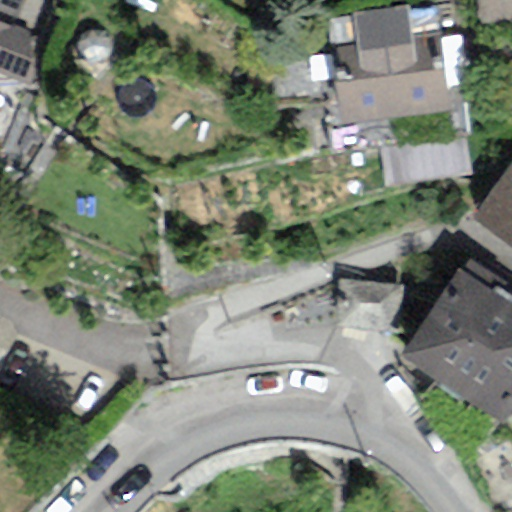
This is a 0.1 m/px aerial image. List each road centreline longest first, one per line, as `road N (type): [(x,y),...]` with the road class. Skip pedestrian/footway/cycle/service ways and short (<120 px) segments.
road 1 (residential): [(511,273),(479,245),(433,239),(239,300),(204,321),(195,342),(201,353),(296,349),(351,362),(365,388),(364,429)]
road 2 (tertiary): [(364,429),(274,414),(204,424),(159,449),(91,511)]
road 3 (tertiary): [(458,511),(407,454),(364,429)]
